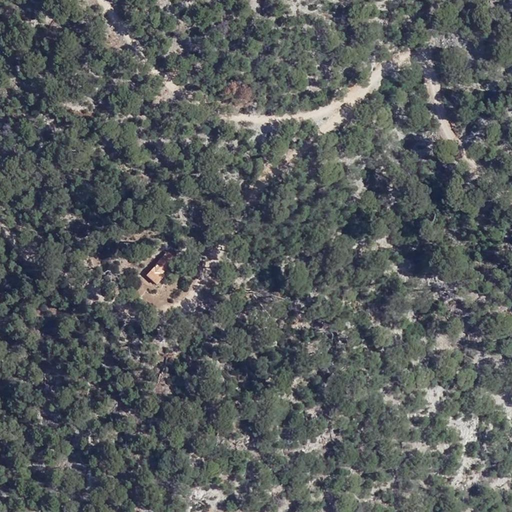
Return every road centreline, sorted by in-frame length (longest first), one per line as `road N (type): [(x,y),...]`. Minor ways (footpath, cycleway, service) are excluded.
road 1 (track): [(93,299),(150,317),(188,297),(231,229),(348,103)]
road 2 (track): [(100,0),(163,81),(208,115),(254,122),(321,115),(348,103)]
road 3 (track): [(348,103),(403,65),(421,62),(447,133),(511,200)]
